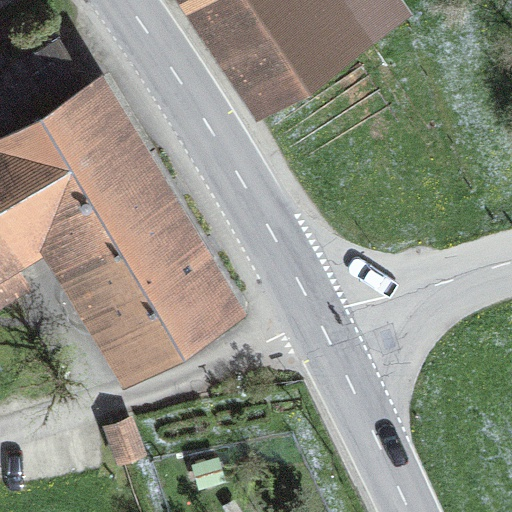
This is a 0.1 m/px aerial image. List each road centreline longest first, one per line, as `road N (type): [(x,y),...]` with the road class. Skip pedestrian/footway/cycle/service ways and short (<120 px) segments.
road 1 (secondary): [(408,511),(284,254),(124,0)]
road 2 (track): [(511,262),(0,423)]
